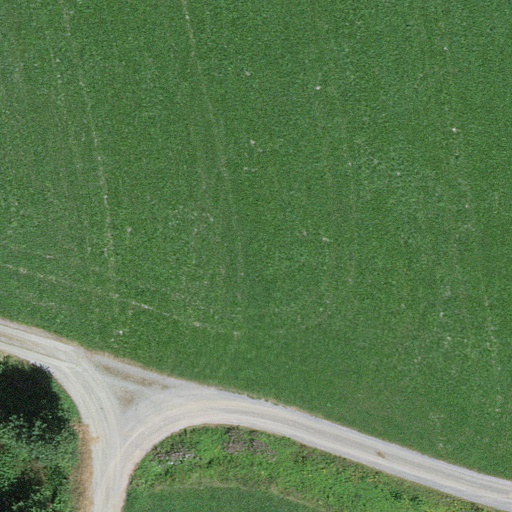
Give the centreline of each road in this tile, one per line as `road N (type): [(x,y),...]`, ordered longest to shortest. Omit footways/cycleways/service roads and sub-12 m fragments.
road 1 (track): [(511,500),(119,390),(50,356),(0,343)]
road 2 (track): [(108,511),(119,390)]
